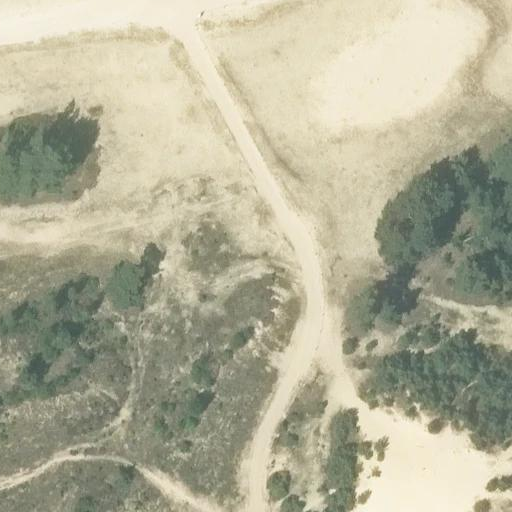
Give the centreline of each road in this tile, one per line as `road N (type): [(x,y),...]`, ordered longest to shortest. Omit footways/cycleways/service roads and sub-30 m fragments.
road 1 (track): [(160,0),(311,250),(320,308),(313,343),(259,441),(255,511)]
road 2 (track): [(282,0),(0,43)]
